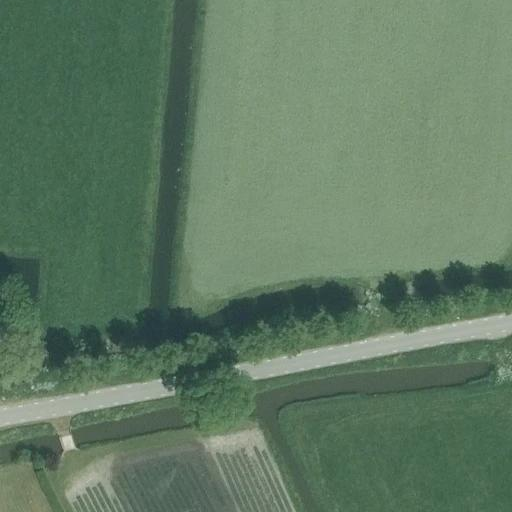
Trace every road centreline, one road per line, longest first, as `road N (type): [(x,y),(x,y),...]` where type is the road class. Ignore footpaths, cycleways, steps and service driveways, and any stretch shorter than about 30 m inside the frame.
road 1 (unclassified): [(0,418),(511,327)]
road 2 (track): [(386,137),(383,292),(392,351)]
road 3 (track): [(86,264),(96,396)]
